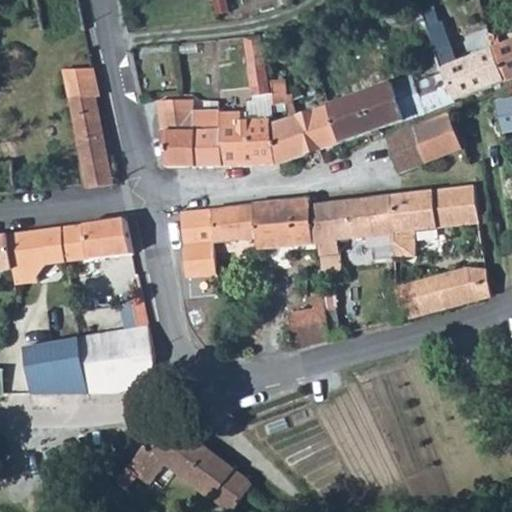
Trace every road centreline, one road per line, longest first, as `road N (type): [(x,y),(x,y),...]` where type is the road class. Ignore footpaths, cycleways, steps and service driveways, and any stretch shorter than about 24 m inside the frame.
road 1 (residential): [(199,373),(260,381),(511,297)]
road 2 (residential): [(381,133),(377,178),(143,198)]
road 3 (unclassified): [(0,417),(107,415),(199,373)]
road 4 (residential): [(102,0),(143,198)]
road 5 (residential): [(143,198),(179,346),(199,373)]
road 6 (track): [(199,373),(232,435),(316,511)]
road 7 (unclassified): [(143,198),(0,211)]
